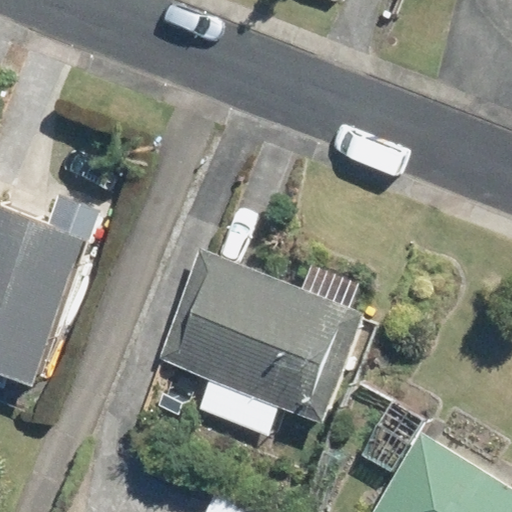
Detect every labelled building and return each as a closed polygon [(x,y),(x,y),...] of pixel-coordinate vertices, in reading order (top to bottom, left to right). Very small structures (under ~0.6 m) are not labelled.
[(0,206),(0,359),(61,384),(123,234),(110,230),(119,208),(76,191),(67,213),(21,194),(14,212),(0,206)] [(218,248),(176,358),(339,422),(383,310),(371,305),(380,283),(331,265),(323,288),(218,248)] [(172,392),(164,408),(196,424),(204,407),(172,392)] [(392,511),(511,511),(511,471),(443,429),(392,511)] [(285,511),(238,489),(226,511),(285,511)]
